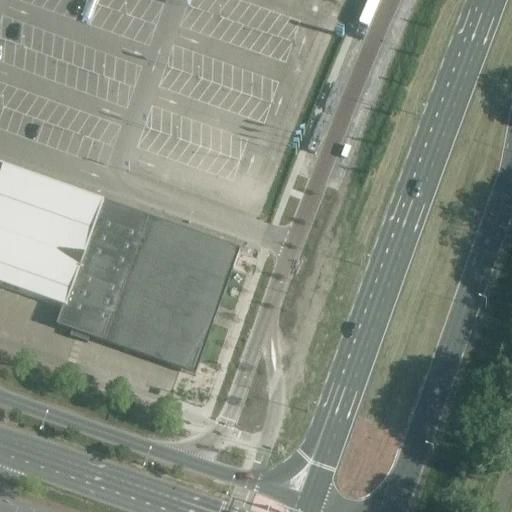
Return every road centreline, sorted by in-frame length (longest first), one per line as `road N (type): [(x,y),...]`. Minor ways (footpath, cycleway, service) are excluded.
road 1 (secondary): [(494,0),(309,503)]
road 2 (unclassified): [(395,0),(307,214),(239,427),(196,463)]
road 3 (secondary): [(390,511),(511,171)]
road 4 (tertiary): [(196,463),(0,396)]
road 5 (tertiary): [(0,445),(170,503)]
